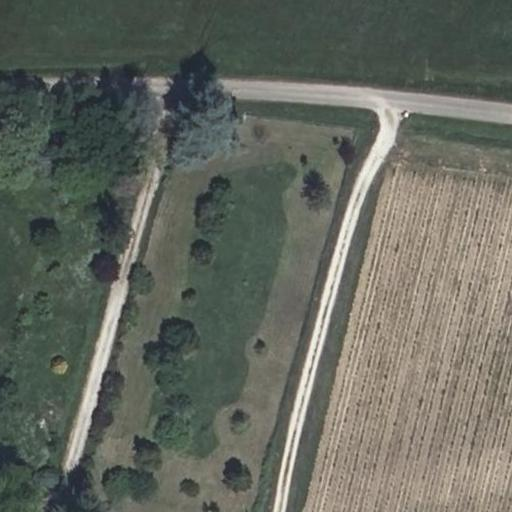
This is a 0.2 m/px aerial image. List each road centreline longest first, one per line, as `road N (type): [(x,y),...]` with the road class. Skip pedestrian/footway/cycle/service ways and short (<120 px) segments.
road 1 (unclassified): [(0,89),(344,92),(511,115)]
road 2 (track): [(406,100),(339,285),(282,511)]
